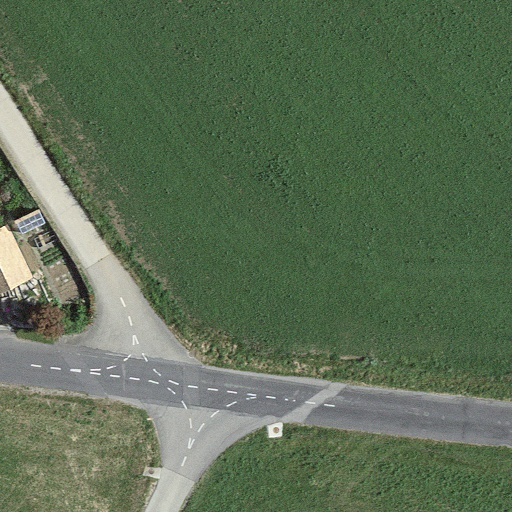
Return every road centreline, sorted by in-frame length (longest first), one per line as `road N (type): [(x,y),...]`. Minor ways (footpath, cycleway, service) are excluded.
road 1 (unclassified): [(216,391),(511,422)]
road 2 (residential): [(0,366),(216,391)]
